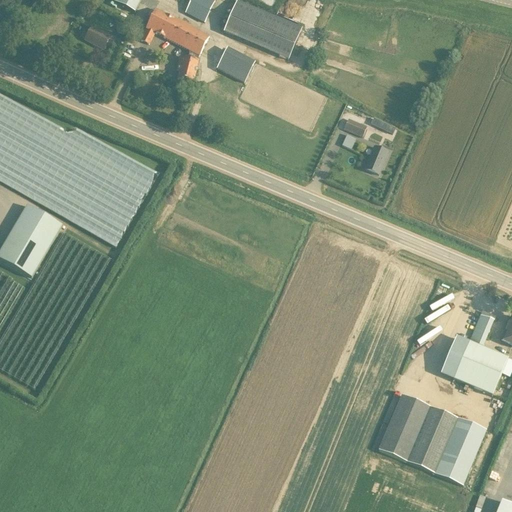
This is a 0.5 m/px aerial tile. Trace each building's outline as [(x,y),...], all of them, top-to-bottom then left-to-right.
[(108,0),(108,2),(135,15),(142,0),(108,0)] [(207,0),(192,0),(185,16),(204,25),(214,3),(207,0)] [(237,2),(224,34),(288,60),(301,29),(237,2)] [(189,53),(187,60),(179,58),(177,68),(180,69),(177,81),(193,85),(198,62),(199,58),(210,37),(189,27),(190,26),(178,20),(177,21),(156,10),(140,42),(149,47),(155,35),(189,53)] [(91,28),(85,41),(103,51),(110,38),(91,28)] [(246,84),(257,62),(228,48),(217,70),(246,84)] [(362,139),(366,129),(348,121),(344,131),(362,139)] [(391,136),(393,130),(375,122),(373,129),(391,136)] [(348,135),(342,147),(352,151),(357,139),(348,135)] [(388,154),(374,148),(365,171),(378,177),(388,154)] [(62,228),(27,207),(0,252),(0,261),(31,280),(62,228)] [(447,330),(442,324),(454,314),(447,305),(434,315),(437,320),(427,328),(432,334),(421,343),(425,347),(447,330)] [(511,316),(511,317),(501,342),(511,346),(511,316)] [(493,396),(498,382),(509,357),(483,347),(493,323),(479,317),(454,381),(493,396)] [(462,487),(486,432),(401,396),(378,452),(462,487)] [(511,511),(511,506),(502,503),(497,511),(511,511)]
